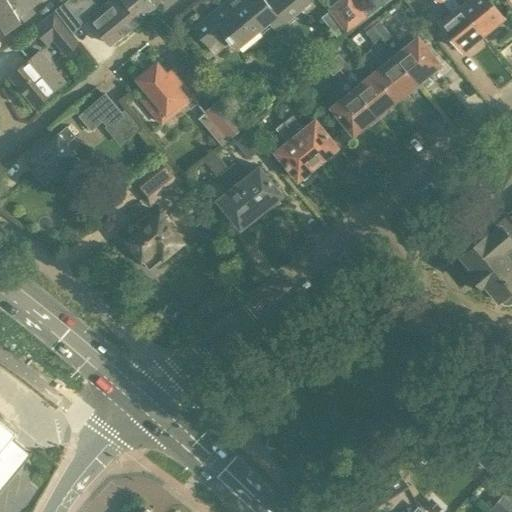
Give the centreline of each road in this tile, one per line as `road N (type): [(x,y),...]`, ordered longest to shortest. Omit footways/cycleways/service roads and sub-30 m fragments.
road 1 (residential): [(171,374),(511,99)]
road 2 (residential): [(171,374),(0,228)]
road 3 (unknown): [(392,195),(432,304),(511,336)]
road 4 (secondary): [(138,400),(0,286)]
road 5 (secondary): [(263,511),(138,400)]
road 6 (residential): [(54,511),(98,433),(138,400)]
